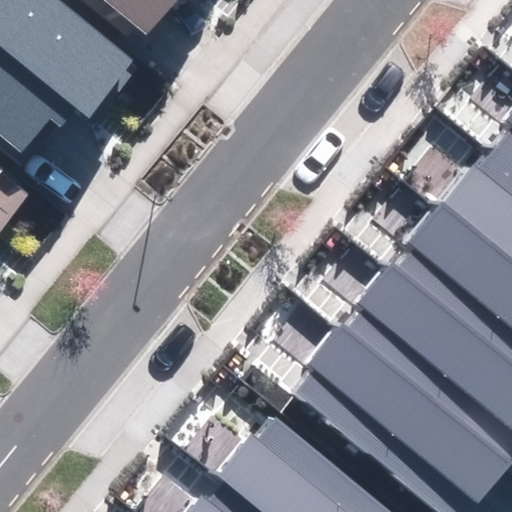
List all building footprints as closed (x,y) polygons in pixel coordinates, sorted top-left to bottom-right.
[(0,0),(0,135),(21,152),(49,118),(61,128),(76,110),(87,119),(134,60),(59,0),(0,0)] [(108,0),(148,33),(176,0),(108,0)] [(296,394),(443,511),(466,511),(475,500),(482,506),(511,469),(511,458),(511,457),(511,456),(511,113),(507,120),(511,123),(511,128),(449,206),(443,201),(409,244),(415,249),(397,271),(387,263),(357,300),(365,306),(344,332),(337,327),(306,366),(314,372),(296,394)] [(0,231),(30,195),(0,169),(0,231)] [(389,511),(278,420),(261,441),(252,434),(217,475),(227,482),(208,504),(197,495),(183,511),(389,511)]
